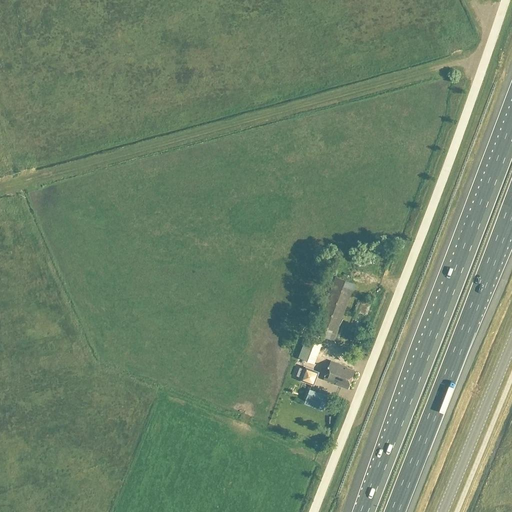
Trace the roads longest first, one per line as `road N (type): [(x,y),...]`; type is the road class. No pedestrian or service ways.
road 1 (unclassified): [(313,511),(505,0)]
road 2 (track): [(0,188),(445,66),(482,67)]
road 3 (motorway): [(511,123),(364,511)]
road 4 (motorway): [(394,511),(511,205)]
road 5 (unclassified): [(443,511),(511,342)]
